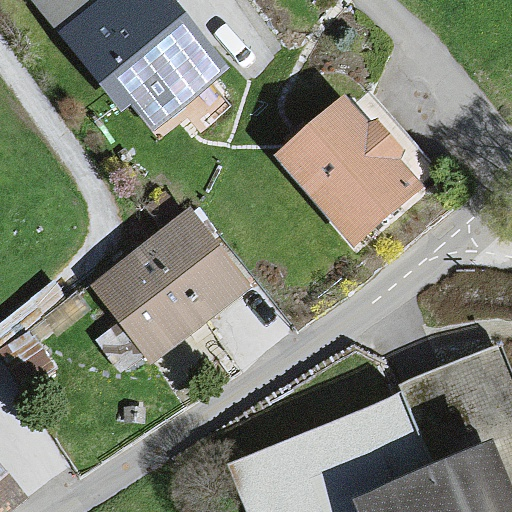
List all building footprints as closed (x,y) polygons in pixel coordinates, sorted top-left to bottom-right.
[(29,0),(130,131),(216,66),(165,0),(29,0)] [(275,142),(352,242),(430,183),(354,82),(275,142)] [(201,214),(146,255),(204,334),(258,296),(201,214)] [(146,255),(96,291),(148,375),(204,334),(146,255)] [(244,511),(356,511),(350,491),(488,432),(511,492),(511,378),(494,336),(395,376),(399,384),(224,455),(244,511)] [(511,511),(511,492),(488,432),(350,491),(356,511),(511,511)] [(0,446),(0,511),(28,496),(0,446)]
